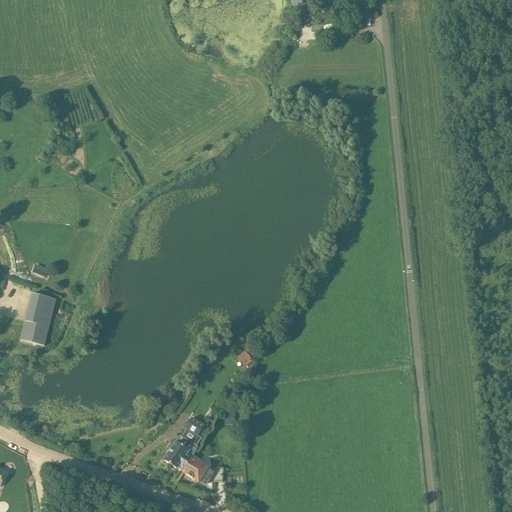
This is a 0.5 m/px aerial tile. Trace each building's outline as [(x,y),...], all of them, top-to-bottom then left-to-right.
[(302,5),(301,0),(290,0),(292,7),(298,6),(299,24),(309,23),(308,4),(302,5)] [(45,347),(56,301),(33,295),(22,342),(45,347)] [(239,358),(246,366),(252,361),(245,352),(239,358)] [(225,414),(225,422),(235,422),(235,414),(225,414)] [(178,469),(183,472),(192,457),(197,448),(196,447),(208,427),(193,418),(185,429),(187,430),(182,438),(180,437),(164,461),(165,461),(177,469),(177,470),(178,470),(178,469)] [(199,462),(192,457),(183,472),(183,473),(199,483),(199,482),(205,485),(207,483),(222,483),(223,470),(209,470),(198,463),(199,462)]
